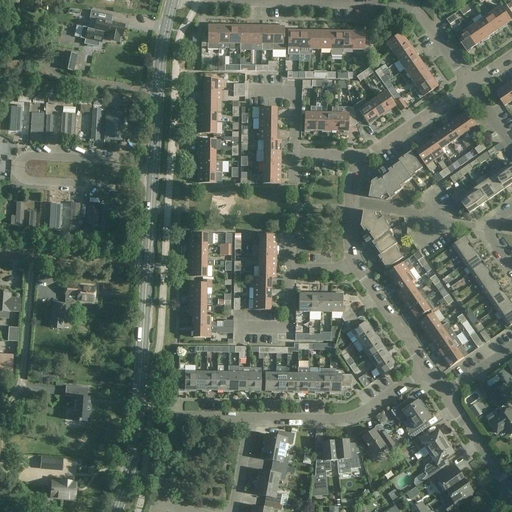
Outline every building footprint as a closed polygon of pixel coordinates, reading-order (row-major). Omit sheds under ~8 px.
[(511,21),(502,6),(493,13),(504,29),(507,26),(507,25),(511,21)] [(88,28),(82,27),(80,38),(80,39),(85,40),(84,44),(98,47),(99,42),(101,43),(103,34),(108,35),(107,39),(118,42),(119,37),(122,37),(125,25),(109,22),(110,15),(91,11),(90,18),(88,28)] [(504,29),(493,13),(484,19),(494,34),(499,30),(500,31),(504,29)] [(455,15),(447,20),(451,26),(459,20),(455,15)] [(484,19),(475,25),(486,41),(490,39),(489,37),(494,34),(484,19)] [(219,50),(219,25),(215,25),(215,27),(208,27),(208,35),(202,35),(202,48),(207,48),(207,50),(219,50)] [(219,25),(219,50),(225,50),(225,49),(230,49),(230,27),(224,27),(224,25),(219,25)] [(486,41),(475,25),(466,31),(476,46),(482,42),(482,44),(486,41)] [(230,27),(230,49),(230,50),(235,50),(235,45),(241,45),(241,26),(236,26),(236,27),(230,27)] [(241,26),(241,45),(251,45),(252,27),(245,27),(245,26),(241,26)] [(252,27),(251,45),(262,46),(262,26),(258,26),(258,28),(252,27)] [(262,26),(262,46),(262,50),(262,51),(273,51),(273,28),(267,28),(267,26),(262,26)] [(273,28),(273,51),(286,52),(286,46),(284,46),(284,26),(279,26),(279,28),(273,28)] [(299,55),(299,32),(293,32),(293,31),(288,30),(288,55),(299,55)] [(299,32),(299,55),(310,56),(310,50),(310,31),(306,31),(306,32),(299,32)] [(314,31),(310,31),(310,50),(321,51),(321,33),(314,32),(314,31)] [(321,33),(321,51),(331,51),(332,31),(327,31),(327,33),(321,33)] [(336,31),(332,31),(331,51),(342,51),(343,33),(336,33),(336,31)] [(349,33),(343,33),(342,51),(353,51),(353,31),(349,31),(349,33)] [(358,32),(353,31),(353,51),(364,51),(364,42),(364,33),(358,33),(358,32)] [(476,46),(466,31),(457,37),(468,54),(472,51),(471,50),(476,46)] [(393,53),(407,43),(404,38),(405,37),(402,33),(386,44),(393,53)] [(411,48),(407,43),(393,53),(399,62),(415,51),(412,47),(411,48)] [(417,55),(415,51),(399,62),(405,71),(420,61),(416,55),(417,55)] [(61,69),(74,72),(77,55),(64,52),(61,69)] [(420,61),(405,71),(411,80),(427,69),(424,65),(423,66),(420,61)] [(378,77),(383,73),(380,68),(374,72),(378,77)] [(360,76),(363,80),(373,73),(370,69),(360,76)] [(429,72),(427,69),(411,80),(417,89),(432,79),(428,73),(429,72)] [(383,73),(378,77),(384,86),(389,82),(393,79),(387,70),(383,73)] [(435,84),(432,79),(417,89),(423,98),(439,87),(437,83),(435,84)] [(204,80),(204,90),(222,90),(222,81),(204,80)] [(389,82),(384,86),(390,95),(395,91),(389,82)] [(511,102),(511,97),(505,87),(495,93),(505,108),(511,102)] [(221,103),(222,90),(204,90),(204,102),(217,102),(217,103),(221,103)] [(401,100),(395,91),(390,95),(396,103),(401,100)] [(385,92),(376,99),(387,115),(391,112),(390,111),(396,107),(385,92)] [(376,99),(367,105),(378,120),(383,116),(384,117),(387,115),(376,99)] [(408,108),(401,100),(396,103),(402,113),(408,108)] [(199,102),(199,112),(216,112),(217,103),(217,102),(204,102),(199,102)] [(357,109),(353,112),(357,125),(360,124),(360,125),(365,122),(369,127),(373,125),(372,123),(378,120),(367,105),(358,111),(357,109)] [(12,106),(10,130),(22,130),(23,106),(12,106)] [(316,132),(316,107),(311,107),(311,114),(305,114),(304,134),(309,134),(309,132),(316,132)] [(321,107),(316,107),(316,132),(322,132),(322,134),(326,134),(327,114),(321,114),(321,107)] [(338,115),(337,133),(344,133),(343,134),(348,134),(348,127),(354,127),(354,126),(357,125),(353,112),(352,108),(349,107),(348,115),(338,115)] [(337,133),(338,115),(338,109),(332,108),(332,114),(327,114),(326,134),(331,134),(331,132),(337,133)] [(92,109),(90,147),(94,151),(97,148),(101,151),(104,150),(104,141),(106,111),(92,109)] [(259,109),(259,119),(277,120),(277,109),(259,109)] [(124,111),(106,111),(104,141),(123,141),(124,111)] [(216,112),(199,112),(199,122),(216,122),(216,112)] [(468,112),(460,118),(469,132),(478,126),(468,112)] [(32,113),(30,137),(43,138),(44,114),(32,113)] [(75,114),(61,114),(61,134),(64,135),(66,134),(66,137),(70,138),(74,137),(75,115),(75,114)] [(469,132),(460,118),(451,124),(460,138),(469,132)] [(259,119),(259,130),(277,130),(277,120),(259,119)] [(216,122),(199,122),(198,135),(216,135),(216,122)] [(460,138),(451,124),(442,130),(452,144),(460,138)] [(277,130),(259,130),(259,142),(264,142),(277,142),(277,130)] [(452,144),(442,130),(433,136),(436,140),(443,151),(452,144)] [(443,151),(436,140),(427,146),(436,161),(445,155),(443,151)] [(198,141),(198,152),(216,152),(216,141),(198,141)] [(281,142),(277,142),(264,142),(263,152),(281,152),(281,142)] [(436,161),(427,146),(417,153),(427,167),(436,161)] [(496,155),(493,150),(488,153),(492,158),(496,155)] [(216,152),(198,152),(198,163),(216,163),(216,152)] [(263,152),(263,162),(281,162),(281,152),(263,152)] [(373,183),(370,199),(387,202),(403,191),(401,188),(413,180),(411,177),(423,169),(412,153),(400,161),(401,164),(389,172),(391,174),(380,182),(378,180),(373,183)] [(263,162),(263,173),(281,173),(281,162),(263,162)] [(216,163),(198,163),(198,174),(215,174),(216,163)] [(511,186),(511,177),(506,168),(496,175),(506,190),(511,186)] [(281,173),(263,173),(263,185),(281,186),(281,173)] [(215,174),(198,174),(198,185),(215,185),(215,174)] [(460,179),(457,175),(451,179),(454,184),(460,179)] [(496,175),(487,181),(498,196),(506,190),(496,175)] [(498,196),(487,181),(479,187),(489,202),(498,196)] [(489,202),(479,187),(469,194),(480,209),(489,202)] [(480,209),(469,194),(468,191),(461,196),(459,192),(451,197),(460,210),(465,207),(470,215),(480,209)] [(19,228),(23,227),(24,203),(20,202),(16,203),(15,227),(19,228)] [(78,234),(80,205),(71,204),(70,233),(78,234)] [(63,219),(64,205),(57,205),(56,231),(62,231),(63,226),(67,226),(67,220),(63,219)] [(100,234),(100,243),(113,244),(114,240),(114,234),(107,234),(109,233),(110,208),(106,207),(102,208),(101,233),(102,234),(100,234)] [(365,212),(362,228),(366,233),(368,231),(376,243),(373,244),(382,256),(379,258),(388,270),(404,259),(396,247),(399,245),(390,233),(393,232),(381,215),(365,212)] [(190,235),(190,246),(207,246),(213,246),(213,235),(190,235)] [(259,236),(259,245),(277,245),(277,236),(259,236)] [(459,256),(473,247),(466,237),(450,248),(453,252),(455,251),(459,256)] [(277,245),(259,245),(252,245),(252,256),(259,256),(277,256),(277,245)] [(207,246),(190,246),(190,256),(207,257),(207,246)] [(479,256),(473,247),(459,256),(463,262),(461,264),(463,267),(479,256)] [(190,256),(189,267),(207,267),(214,267),(214,262),(207,262),(207,257),(190,256)] [(259,256),(259,267),(276,267),(277,256),(259,256)] [(479,256),(463,267),(466,271),(468,269),(471,274),(485,265),(479,256)] [(396,283),(411,273),(415,269),(409,260),(390,273),(396,283)] [(485,265),(471,274),(475,280),(473,281),(475,285),(491,274),(485,265)] [(207,267),(189,267),(189,278),(207,279),(207,267)] [(276,267),(259,267),(259,279),(271,279),(276,279),(276,267)] [(396,283),(402,291),(413,284),(417,282),(411,273),(396,283)] [(491,274),(475,285),(476,285),(478,284),(482,289),(479,291),(482,294),(498,283),(491,274)] [(254,279),(254,288),(271,289),(271,279),(259,279),(254,279)] [(189,295),(207,296),(207,290),(212,290),(212,282),(207,282),(202,282),(202,285),(189,284),(189,295)] [(504,292),(498,283),(482,294),(484,298),(487,296),(490,301),(504,292)] [(65,284),(64,294),(70,295),(78,296),(78,301),(93,303),(95,289),(79,288),(80,285),(65,284)] [(402,291),(398,294),(405,303),(419,293),(413,284),(402,291)] [(254,288),(254,299),(271,300),(271,289),(254,288)] [(423,290),(419,293),(405,303),(411,312),(425,302),(430,299),(423,290)] [(0,294),(0,312),(10,313),(10,312),(20,313),(21,300),(11,299),(12,295),(10,295),(10,294),(8,292),(6,292),(4,293),(4,295),(0,294)] [(510,300),(504,292),(490,301),(494,307),(491,308),(494,311),(510,300)] [(310,313),(310,295),(304,295),(304,294),(299,294),(299,313),(310,313)] [(310,295),(310,313),(321,313),(321,294),(316,294),(316,295),(310,295)] [(325,294),(321,294),(321,313),(331,314),(332,296),(331,296),(331,294),(331,296),(325,295),(325,294)] [(332,296),(331,314),(342,314),(342,320),(344,323),(354,316),(348,307),(343,307),(343,294),(331,294),(331,296),(332,296)] [(189,295),(189,306),(206,306),(212,306),(212,299),(207,299),(207,296),(189,295)] [(224,307),(231,307),(231,296),(224,296),(224,300),(218,300),(218,307),(224,307)] [(271,300),(254,299),(253,311),(271,312),(271,300)] [(511,303),(510,300),(494,311),(496,315),(499,314),(502,319),(511,312),(511,303)] [(431,311),(425,302),(411,312),(417,321),(431,311)] [(52,303),(50,328),(64,329),(66,304),(52,303)] [(206,306),(189,306),(189,317),(193,317),(194,317),(206,317),(206,306)] [(470,321),(476,317),(472,312),(467,316),(470,321)] [(511,326),(511,312),(502,319),(506,325),(504,327),(507,330),(511,326)] [(426,334),(440,324),(434,314),(419,324),(426,334)] [(354,316),(344,323),(351,333),(357,342),(372,332),(373,331),(367,322),(361,325),(354,316)] [(194,317),(193,317),(193,328),(216,328),(215,326),(214,324),(211,324),(211,317),(206,317),(194,317)] [(442,326),(440,324),(426,334),(432,342),(452,328),(448,322),(442,326)] [(475,326),(480,334),(485,330),(480,323),(475,326)] [(9,327),(8,342),(18,343),(19,327),(9,327)] [(216,328),(193,328),(193,339),(211,339),(211,333),(216,333),(216,334),(233,334),(234,328),(223,328),(216,328)] [(458,337),(452,328),(432,342),(438,351),(458,337)] [(485,331),(480,334),(487,344),(492,340),(485,331)] [(375,337),(372,332),(357,342),(363,351),(379,340),(377,336),(375,337)] [(477,336),(472,339),(479,349),(484,345),(477,336)] [(461,342),(458,337),(438,351),(444,360),(458,350),(462,347),(459,343),(461,342)] [(382,343),(379,340),(363,351),(369,360),(384,349),(380,344),(382,343)] [(384,349),(369,360),(375,369),(392,358),(389,354),(388,355),(384,349)] [(458,350),(444,360),(450,369),(465,359),(458,350)] [(345,364),(350,360),(344,351),(338,355),(345,364)] [(0,376),(13,378),(14,356),(0,355),(0,376)] [(392,358),(375,369),(382,378),(397,368),(393,362),(394,361),(392,358)] [(356,369),(350,360),(345,364),(351,373),(356,369)] [(218,367),(218,374),(217,392),(224,392),(224,394),(228,394),(228,374),(222,374),(222,367),(218,367)] [(229,367),(228,374),(228,394),(232,394),(233,392),(239,392),(239,374),(239,367),(229,367)] [(298,368),(298,375),(298,395),(302,395),(302,393),(308,393),(309,375),(309,368),(298,368)] [(196,392),(196,374),(185,373),(185,370),(179,370),(179,383),(185,383),(185,393),(196,393),(196,392)] [(207,374),(196,374),(196,392),(202,392),(202,393),(207,393),(207,374)] [(218,374),(207,374),(207,393),(211,393),(211,392),(217,392),(218,374)] [(250,374),(239,374),(239,392),(245,392),(245,394),(250,394),(250,374)] [(261,375),(250,374),(250,394),(254,394),(254,392),(261,392),(261,375)] [(276,394),(276,375),(265,375),(265,393),(272,393),(271,394),(276,394)] [(287,375),(276,375),(276,394),(280,394),(280,393),(287,393),(287,375)] [(298,375),(287,375),(287,393),(293,393),(293,395),(298,395),(298,375)] [(319,375),(309,375),(308,393),(315,393),(315,395),(319,395),(319,375)] [(330,376),(319,375),(319,395),(323,395),(324,393),(330,394),(330,376)] [(330,394),(330,395),(341,395),(341,389),(351,389),(357,385),(351,376),(341,376),(330,376),(330,394)] [(364,377),(358,380),(365,390),(370,386),(364,377)] [(510,436),(511,434),(511,411),(510,409),(507,404),(511,400),(511,392),(507,384),(490,395),(499,409),(500,409),(503,414),(498,418),(490,424),(497,435),(505,429),(510,436)] [(79,422),(90,422),(92,399),(88,398),(88,389),(66,387),(66,397),(75,398),(73,418),(79,418),(79,422)] [(408,422),(426,409),(420,402),(418,403),(417,401),(406,409),(403,404),(391,412),(398,421),(404,416),(408,422)] [(469,409),(472,414),(479,409),(476,405),(469,409)] [(426,409),(408,422),(411,426),(406,430),(409,434),(407,435),(411,440),(422,433),(419,428),(430,420),(429,418),(431,417),(426,409)] [(363,438),(362,439),(373,455),(380,451),(382,454),(387,450),(388,451),(394,446),(385,432),(378,437),(374,430),(368,435),(367,434),(362,437),(363,438)] [(429,455),(446,443),(439,432),(430,438),(427,433),(413,442),(419,452),(424,449),(429,455)] [(266,436),(264,448),(284,452),(286,444),(293,446),(295,435),(281,433),(280,438),(266,436)] [(335,442),(337,461),(344,461),(345,471),(361,469),(357,455),(350,456),(348,441),(335,442)] [(337,461),(335,442),(322,444),(324,458),(316,459),(315,474),(326,473),(331,472),(330,462),(337,461)] [(426,467),(424,473),(414,480),(414,484),(416,487),(429,478),(449,465),(446,459),(454,454),(446,443),(429,455),(433,461),(426,467)] [(284,452),(264,448),(262,460),(276,463),(275,468),(287,471),(289,460),(283,459),(284,452)] [(42,458),(42,468),(61,470),(62,460),(42,458)] [(446,492),(463,480),(453,465),(430,481),(434,486),(440,496),(446,492)] [(287,471),(275,468),(273,474),(260,471),(257,484),(278,487),(279,480),(285,481),(287,471)] [(326,473),(315,474),(315,476),(313,476),(311,499),(328,497),(326,476),(326,473)] [(474,496),(463,480),(446,492),(452,501),(444,507),(446,511),(451,511),(457,508),(456,508),(457,507),(474,496)] [(50,492),(51,492),(51,498),(61,498),(61,499),(74,500),(75,483),(71,483),(71,482),(63,482),(62,482),(52,481),(51,490),(50,490),(50,492)] [(278,487),(257,484),(255,496),(269,498),(268,504),(280,506),(282,496),(276,495),(278,487)] [(410,510),(411,511),(428,511),(422,502),(410,510)]
